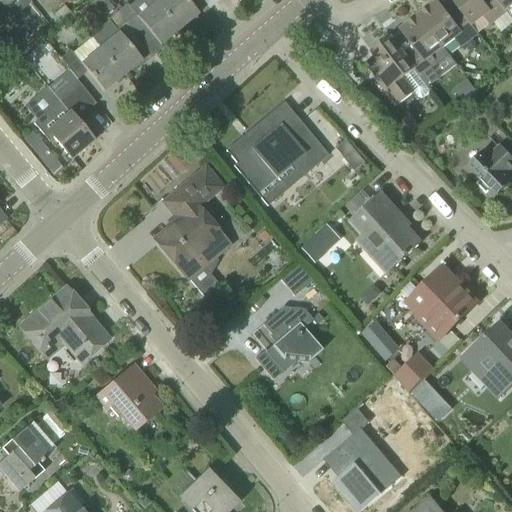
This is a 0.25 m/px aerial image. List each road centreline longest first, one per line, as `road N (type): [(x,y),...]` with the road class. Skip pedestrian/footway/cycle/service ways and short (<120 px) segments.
road 1 (residential): [(304,511),(53,218)]
road 2 (residential): [(496,257),(269,31)]
road 3 (tertiary): [(53,218),(269,31)]
